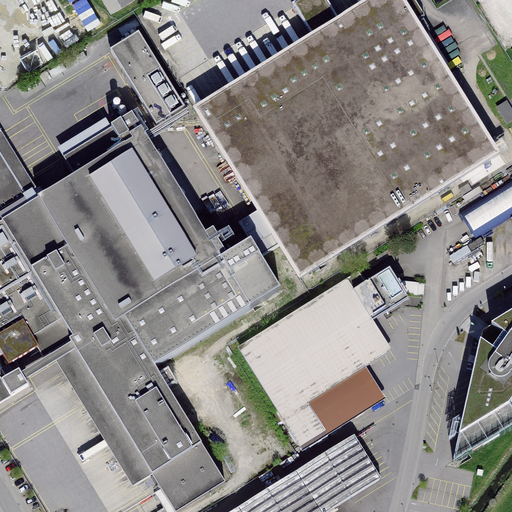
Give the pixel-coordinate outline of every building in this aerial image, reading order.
[(257,213),(238,225),(243,233),(250,245),(259,259),(278,247),(299,280),(495,157),(413,25),(423,18),(412,0),(377,0),(338,25),(322,0),(304,0),(294,6),(314,39),(195,113),(257,213)] [(137,35),(109,53),(155,128),(184,111),(137,35)] [(511,99),(511,98),(497,107),(507,124),(511,121),(511,99)] [(0,403),(27,387),(18,371),(6,379),(0,369),(0,353),(8,366),(36,349),(42,359),(57,350),(139,483),(151,476),(172,511),(179,511),(224,485),(154,370),(249,311),(220,263),(250,245),(243,233),(213,251),(131,117),(62,159),(74,179),(37,201),(37,202),(29,207),(24,198),(33,192),(27,182),(10,192),(0,175),(0,403)] [(4,144),(0,146),(0,157),(9,152),(4,144)] [(467,185),(458,190),(461,196),(471,191),(467,185)] [(378,397),(358,365),(386,347),(368,319),(405,296),(389,271),(352,293),(346,283),(239,350),(299,447),(378,397)] [(511,314),(482,333),(452,463),(511,427),(511,410),(509,406),(511,401),(511,314)] [(327,511),(380,480),(353,437),(232,511),(327,511)]
